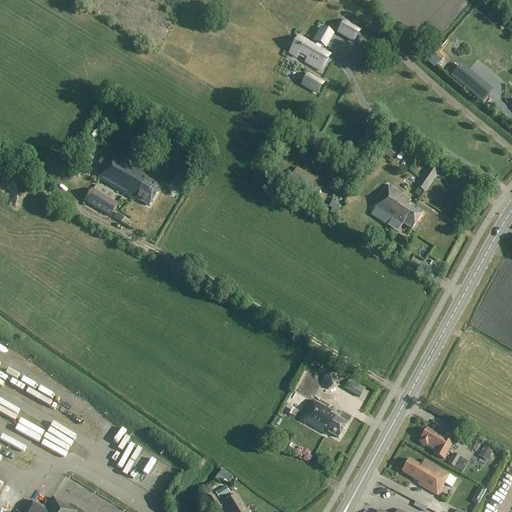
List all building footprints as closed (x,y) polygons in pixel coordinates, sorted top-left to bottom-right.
[(354,43),(360,31),(344,23),(338,34),(354,43)] [(321,73),(329,58),(319,52),(323,46),(325,47),(333,35),(323,29),(315,42),(316,43),(313,49),(297,40),(289,54),(298,60),(300,55),(314,63),(311,67),(321,73)] [(459,68),(451,77),(466,90),(474,80),(459,68)] [(489,97),(499,86),(489,77),(478,88),(489,97)] [(323,84),(315,80),(309,90),(317,94),(323,84)] [(96,140),(102,130),(93,124),(86,134),(96,140)] [(383,145),(383,146),(379,152),(391,160),(396,153),(394,151),(400,143),(390,135),(383,145)] [(151,170),(156,173),(170,149),(161,144),(155,140),(151,148),(150,149),(151,150),(150,152),(143,165),(151,170)] [(418,158),(421,146),(405,142),(403,149),(413,152),(412,156),(418,158)] [(97,180),(133,201),(134,199),(148,207),(160,187),(148,180),(149,178),(109,155),(99,171),(101,172),(97,180)] [(297,168),(285,188),(307,201),(320,182),(297,168)] [(416,187),(424,193),(437,172),(430,168),(416,187)] [(409,200),(388,186),(371,209),(399,228),(401,225),(410,231),(422,214),(407,204),(409,200)] [(84,202),(109,217),(116,205),(91,190),(84,202)] [(335,374),(322,378),(326,390),(339,387),(335,374)] [(311,401),(300,421),(325,435),(326,433),(338,439),(346,424),(329,414),(331,412),(311,401)] [(427,430),(421,441),(420,445),(435,453),(434,454),(443,459),(454,439),(446,435),(444,439),(427,430)] [(485,445),(478,457),(487,462),(489,459),(490,460),(492,457),(491,456),(494,450),(485,445)] [(462,473),(468,462),(453,454),(447,464),(462,473)] [(436,497),(443,485),(450,489),(456,480),(449,475),(448,476),(424,461),(421,467),(409,460),(401,473),(420,484),(419,486),(436,497)] [(487,480),(483,487),(491,491),(495,484),(487,480)] [(397,494),(400,488),(392,483),(388,488),(397,494)] [(214,493),(219,501),(230,494),(225,487),(214,493)] [(482,498),(486,491),(480,488),(476,495),(482,498)] [(213,496),(207,501),(214,511),(217,511),(222,509),(215,499),(213,496)] [(246,511),(237,497),(223,506),(226,511),(246,511)] [(74,511),(76,510),(69,506),(68,509),(51,499),(48,504),(45,503),(41,509),(44,510),(43,511),(39,511),(29,506),(24,511),(74,511)]
